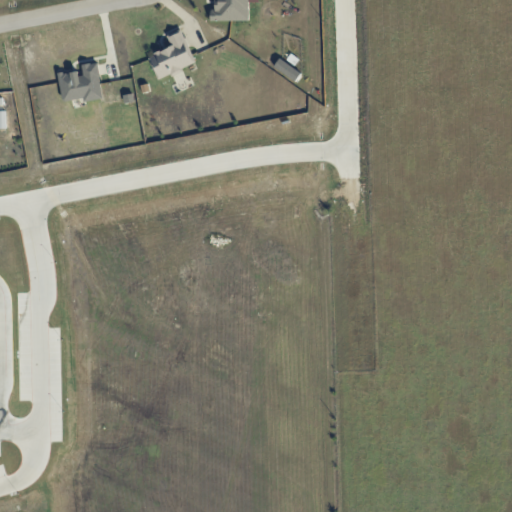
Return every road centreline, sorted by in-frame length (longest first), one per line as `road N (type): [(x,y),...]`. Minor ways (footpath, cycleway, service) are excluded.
road 1 (residential): [(347,0),(348,120),(324,149),(0,202)]
road 2 (residential): [(0,25),(118,0)]
